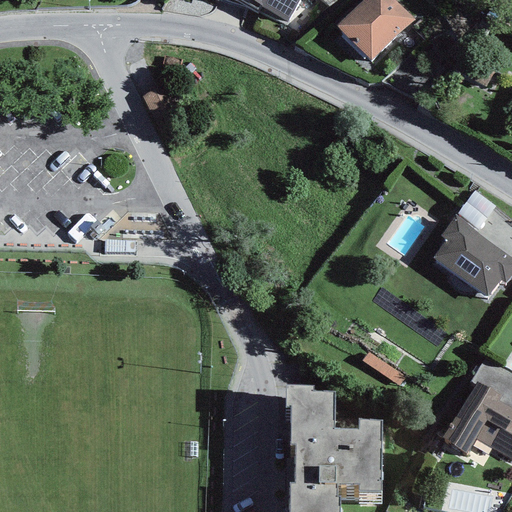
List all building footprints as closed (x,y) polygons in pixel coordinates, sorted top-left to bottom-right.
[(226,0),(235,5),(238,0),(242,0),(287,26),(301,0),(226,0)] [(394,0),(373,0),(343,30),(381,68),(422,27),(394,0)] [(474,46),(465,36),(447,54),(457,64),(452,70),(485,89),(496,68),(464,56),(474,46)] [(165,86),(142,98),(159,132),(183,121),(165,86)] [(511,276),(511,257),(457,218),(441,239),(447,243),(433,262),(488,301),(501,283),(505,286),(511,276)] [(511,404),(485,388),(450,446),(474,460),(485,443),(511,459),(511,404)] [(340,410),(295,413),(291,511),(359,511),(383,507),(386,443),(339,444),(340,410)]
